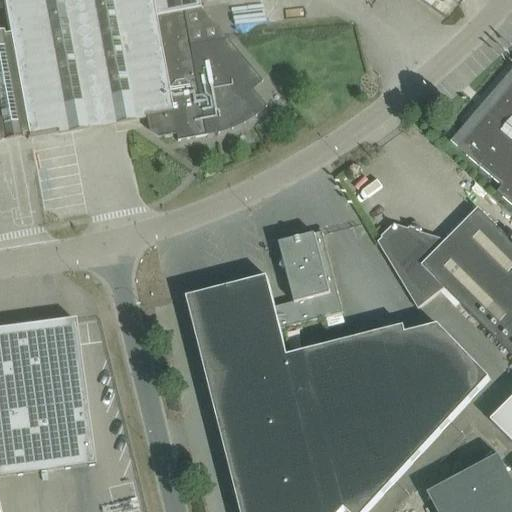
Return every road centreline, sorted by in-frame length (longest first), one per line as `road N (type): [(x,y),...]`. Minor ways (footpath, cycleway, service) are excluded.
road 1 (unclassified): [(495,0),(356,128),(267,187),(110,244)]
road 2 (unclassified): [(174,511),(110,244)]
